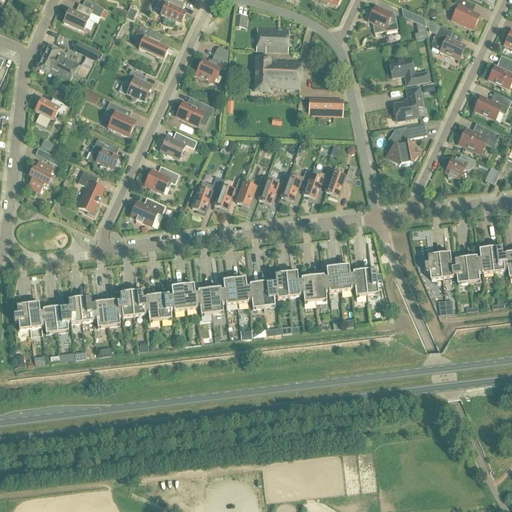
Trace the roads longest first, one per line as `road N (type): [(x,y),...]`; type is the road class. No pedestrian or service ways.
road 1 (primary): [(511,361),(0,424)]
road 2 (primary): [(0,443),(511,380)]
road 3 (residential): [(103,254),(107,225),(212,0)]
road 4 (residential): [(103,254),(378,219)]
road 5 (residential): [(413,215),(507,0)]
road 6 (residential): [(0,258),(23,68)]
road 7 (residential): [(378,219),(337,47)]
